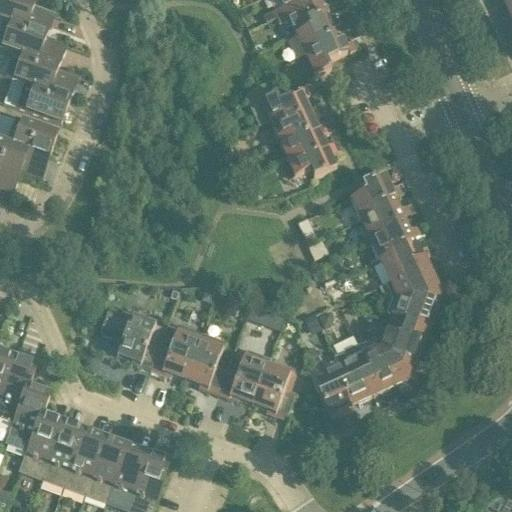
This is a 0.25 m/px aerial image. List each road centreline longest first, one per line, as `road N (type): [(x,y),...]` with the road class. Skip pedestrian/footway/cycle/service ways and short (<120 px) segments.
road 1 (residential): [(216,445),(72,394),(31,294),(0,290)]
road 2 (residential): [(93,7),(109,53),(103,96),(62,195),(0,245)]
road 3 (residential): [(466,303),(400,146)]
road 4 (tertiary): [(382,511),(511,423)]
road 5 (tertiary): [(467,115),(415,0)]
